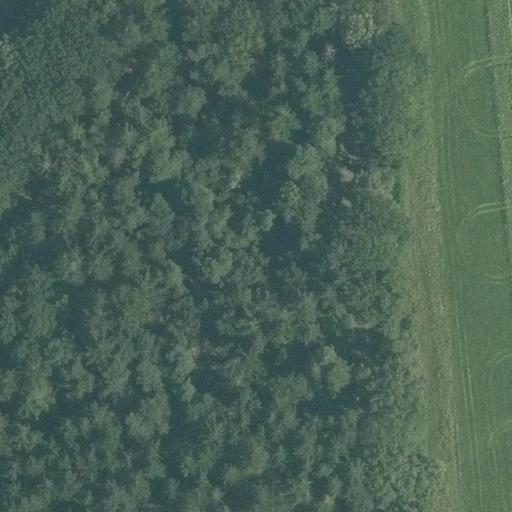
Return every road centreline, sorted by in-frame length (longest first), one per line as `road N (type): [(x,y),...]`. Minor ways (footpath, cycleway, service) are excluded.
road 1 (unclassified): [(331,0),(373,511)]
road 2 (unclassified): [(0,143),(99,0)]
